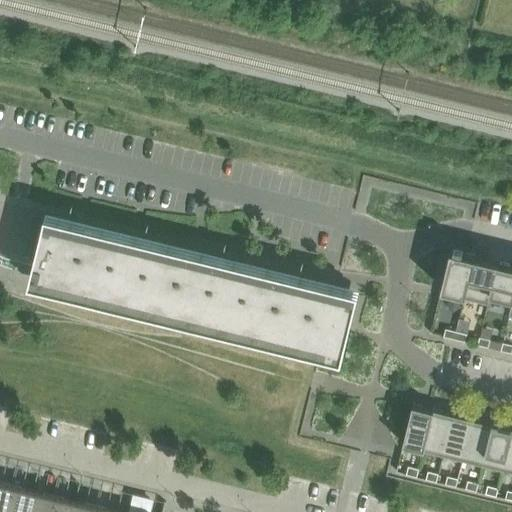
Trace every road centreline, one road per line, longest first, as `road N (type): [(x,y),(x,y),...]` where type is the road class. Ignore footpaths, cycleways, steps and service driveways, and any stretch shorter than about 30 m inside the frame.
road 1 (residential): [(402,243),(355,224),(0,140)]
road 2 (residential): [(402,243),(389,339),(444,374),(511,391)]
road 3 (residential): [(184,487),(0,442)]
